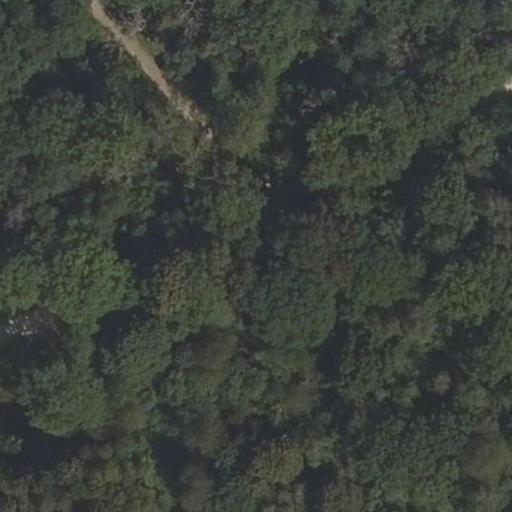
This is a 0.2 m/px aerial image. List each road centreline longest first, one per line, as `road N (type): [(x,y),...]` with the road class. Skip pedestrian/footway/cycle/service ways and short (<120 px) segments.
road 1 (track): [(0,342),(511,98)]
road 2 (track): [(80,0),(186,112),(247,224)]
road 3 (track): [(194,511),(21,331)]
